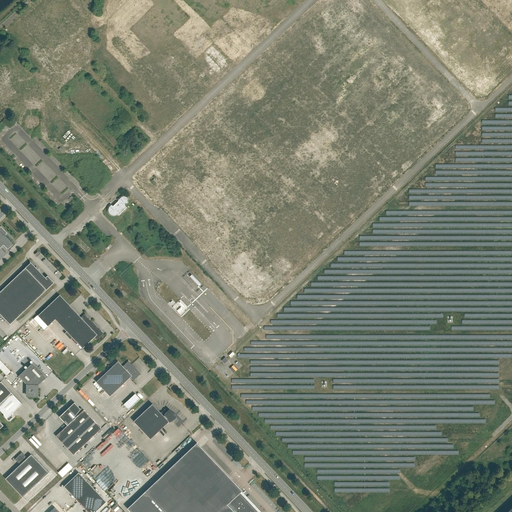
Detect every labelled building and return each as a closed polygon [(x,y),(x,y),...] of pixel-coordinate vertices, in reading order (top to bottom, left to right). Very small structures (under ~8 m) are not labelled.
[(113,206),(112,205),(110,206),(109,207),(109,208),(108,209),(108,210),(109,211),(109,212),(109,213),(110,214),(111,215),(113,215),(114,215),(115,215),(116,215),(117,214),(118,214),(119,212),(118,211),(119,210),(124,205),(125,205),(126,204),(127,203),(128,202),(128,201),(128,200),(128,199),(127,198),(127,197),(126,197),(125,197),(125,196),(123,196),(122,197),(121,197),(118,200),(118,201),(114,205),(113,206)] [(6,232),(1,226),(0,226),(0,248),(4,245),(8,249),(13,244),(14,245),(15,245),(4,234),(6,232)] [(31,263),(0,291),(0,313),(10,324),(54,282),(48,276),(46,278),(30,261),(31,263)] [(55,319),(82,348),(94,337),(97,340),(104,333),(85,314),(81,317),(59,295),(38,316),(37,315),(34,319),(44,330),(55,319)] [(0,368),(7,376),(11,371),(0,359),(0,368)] [(118,361),(96,382),(110,396),(130,377),(133,381),(141,374),(128,361),(123,366),(118,361)] [(38,385),(47,377),(33,362),(18,376),(27,385),(27,396),(37,396),(38,385)] [(0,382),(0,410),(3,414),(3,416),(8,421),(10,421),(15,417),(15,414),(13,412),(22,404),(1,381),(0,382)] [(59,417),(67,425),(56,436),(73,455),(101,428),(84,410),(81,412),(79,410),(80,409),(74,402),(67,409),(59,417)] [(175,417),(176,418),(174,415),(175,414),(167,409),(166,409),(165,409),(164,409),(164,410),(163,411),(164,412),(164,413),(165,414),(163,415),(152,404),(133,421),(150,439),(169,422),(175,417)] [(256,511),(239,494),(242,491),(197,443),(127,508),(130,511),(256,511)] [(5,479),(23,497),(48,473),(31,454),(27,458),(22,452),(15,459),(20,465),(5,479)] [(68,463),(58,473),(62,477),(72,468),(68,463)] [(78,472),(64,486),(78,501),(92,487),(78,472)] [(88,511),(95,511),(106,502),(92,487),(78,501),(88,511)]
